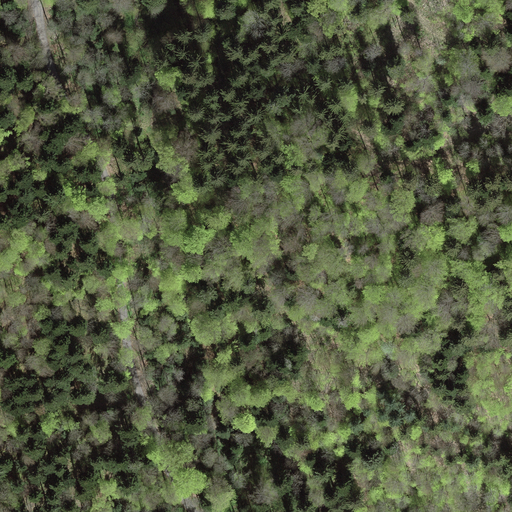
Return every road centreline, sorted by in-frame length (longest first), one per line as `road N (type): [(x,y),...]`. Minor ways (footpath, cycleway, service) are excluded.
road 1 (track): [(222,0),(230,194),(237,226),(274,297),(295,318),(348,337),(388,371),(511,438)]
road 2 (unclassified): [(195,511),(140,390),(106,189),(42,41),(34,0)]
road 3 (track): [(511,116),(422,151),(374,147),(341,119),(278,0)]
road 4 (track): [(97,511),(116,450),(127,343)]
road 5 (track): [(511,18),(449,38),(429,30),(412,0)]
